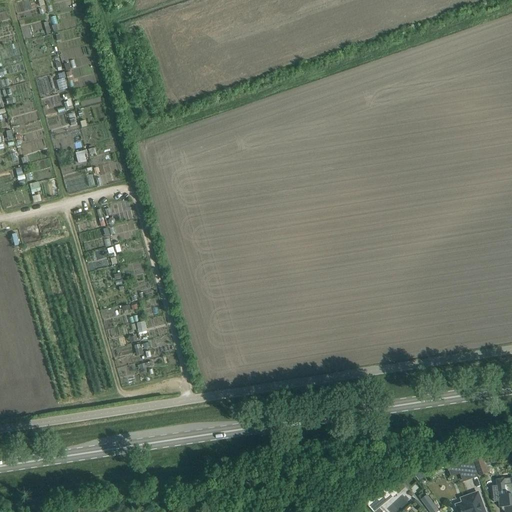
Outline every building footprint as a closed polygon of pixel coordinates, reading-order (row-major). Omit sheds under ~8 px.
[(457,464),(460,474),(463,481),(478,476),(472,459),(457,464)] [(483,462),(475,465),(479,477),(488,473),(483,462)] [(496,486),(492,486),(493,497),(498,497),(498,496),(498,497),(499,502),(500,508),(501,507),(502,509),(504,511),(511,511),(511,483),(497,486),(496,486)] [(381,492),(368,504),(375,511),(388,499),(381,492)] [(485,511),(478,493),(460,499),(461,502),(458,504),(461,511),(460,511),(485,511)] [(430,511),(435,511),(439,510),(427,494),(421,499),(430,511)]
